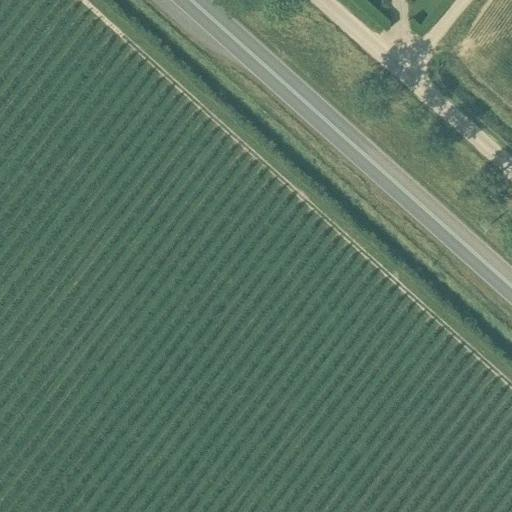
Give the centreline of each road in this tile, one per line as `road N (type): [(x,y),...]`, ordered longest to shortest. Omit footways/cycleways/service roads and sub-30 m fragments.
road 1 (primary): [(511,287),(188,0)]
road 2 (unclassified): [(511,167),(408,71)]
